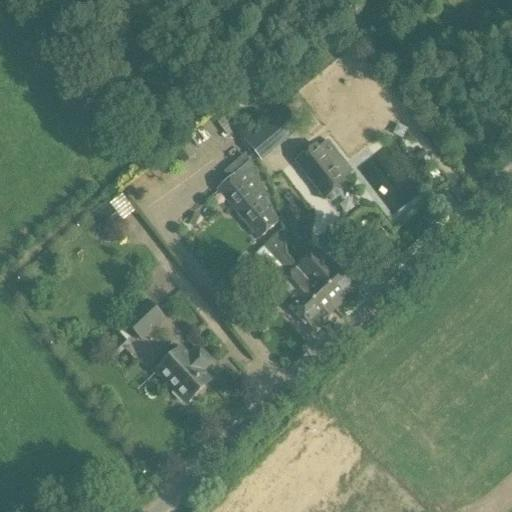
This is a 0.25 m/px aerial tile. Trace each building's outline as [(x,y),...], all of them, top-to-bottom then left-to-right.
[(226,118),(217,124),(228,140),(237,133),(226,118)] [(242,142),(242,143),(259,163),(273,151),(256,131),(248,137),(242,142)] [(324,200),(344,184),(315,146),(294,162),(324,200)] [(217,192),(259,240),(277,224),(249,164),(217,192)] [(90,220),(103,237),(121,224),(107,206),(90,220)] [(295,271),(284,258),(281,234),(265,249),(286,271),(279,278),(283,282),(276,289),(286,300),(285,301),(313,331),(334,312),(296,270),(295,271)] [(326,262),(316,251),(296,270),(334,312),(356,292),(327,261),(326,262)] [(163,321),(146,304),(125,324),(141,342),(163,321)] [(180,351),(157,373),(186,405),(209,383),(201,374),(212,364),(199,350),(188,360),(180,351)]
